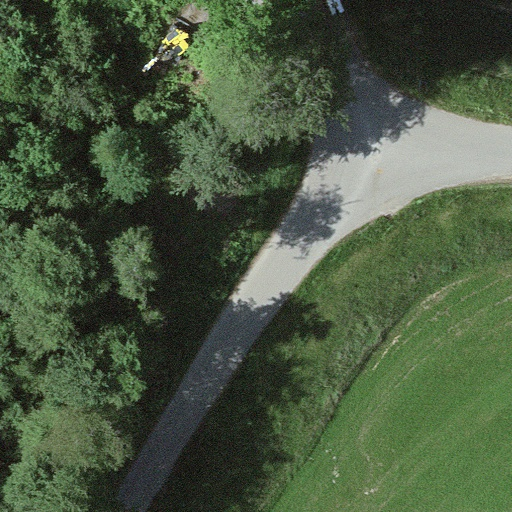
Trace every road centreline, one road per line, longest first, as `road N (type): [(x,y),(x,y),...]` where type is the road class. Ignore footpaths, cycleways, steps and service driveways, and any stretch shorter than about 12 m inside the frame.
road 1 (tertiary): [(367,161),(220,356),(127,511)]
road 2 (unclassified): [(367,161),(337,77),(287,0)]
road 3 (tertiary): [(511,156),(367,161)]
